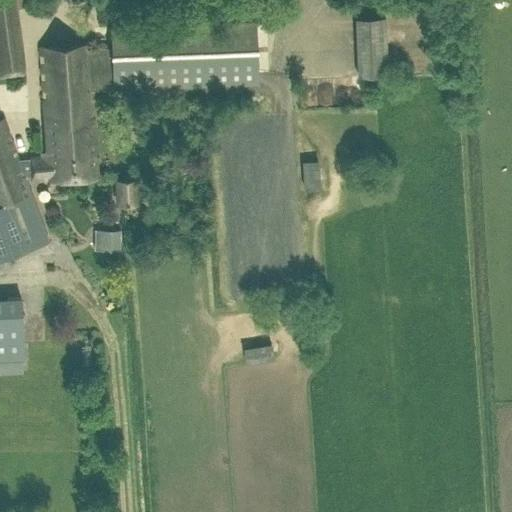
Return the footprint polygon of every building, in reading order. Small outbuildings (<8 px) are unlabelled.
[(0,0),(0,76),(21,73),(17,48),(23,47),(17,7),(29,5),(27,0),(0,0)] [(387,75),(384,17),(355,18),(358,76),(387,75)] [(257,82),(255,20),(111,26),(112,47),(89,48),(89,43),(40,46),(47,155),(30,156),(31,178),(49,177),(49,179),(97,176),(92,116),(95,115),(93,89),(257,82)] [(0,257),(49,240),(3,117),(0,117),(0,257)] [(119,229),(99,228),(98,250),(118,250),(119,229)] [(0,361),(25,360),(21,298),(0,298),(0,361)]
